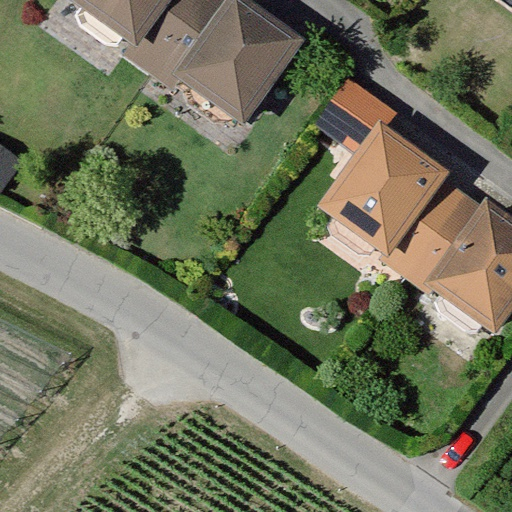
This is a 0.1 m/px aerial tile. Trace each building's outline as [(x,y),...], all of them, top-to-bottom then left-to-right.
[(175,0),(73,0),(72,2),(139,50),(175,0)] [(302,48),(235,0),(234,0),(175,82),(243,131),(302,48)] [(355,72),(335,100),(379,130),(399,102),(355,72)] [(447,181),(380,132),(320,215),(388,263),(447,181)] [(511,317),(511,227),(487,210),(428,292),(495,341),(511,317)]
